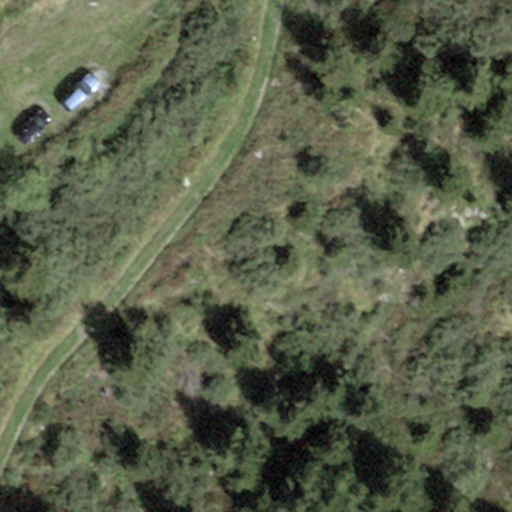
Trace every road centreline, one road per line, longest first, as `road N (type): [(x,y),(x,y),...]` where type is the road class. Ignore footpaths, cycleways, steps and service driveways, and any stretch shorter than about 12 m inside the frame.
road 1 (track): [(0,460),(45,376),(174,265),(273,109),(306,0)]
road 2 (track): [(20,104),(172,0)]
